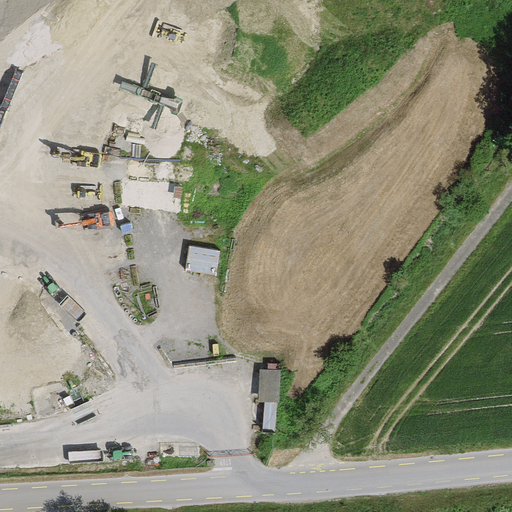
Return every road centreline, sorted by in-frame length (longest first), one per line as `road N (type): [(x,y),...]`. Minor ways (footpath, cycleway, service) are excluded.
road 1 (unclassified): [(0,499),(511,463)]
road 2 (track): [(288,482),(511,190)]
